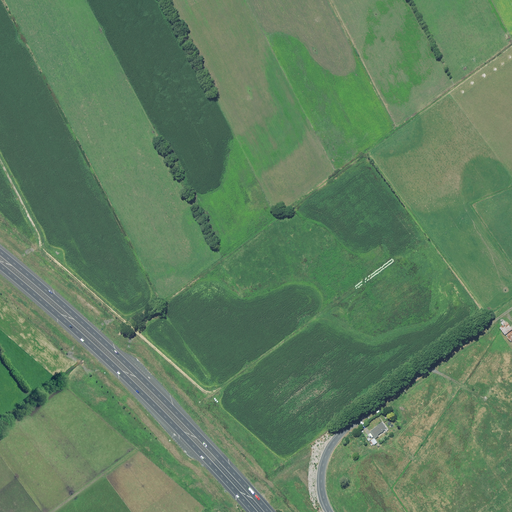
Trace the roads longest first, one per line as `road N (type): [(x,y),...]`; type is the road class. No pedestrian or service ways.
road 1 (motorway): [(0,253),(165,400),(269,511)]
road 2 (motorway): [(255,511),(68,323),(0,267)]
road 3 (unclassified): [(331,511),(321,485),(328,448),(498,318)]
